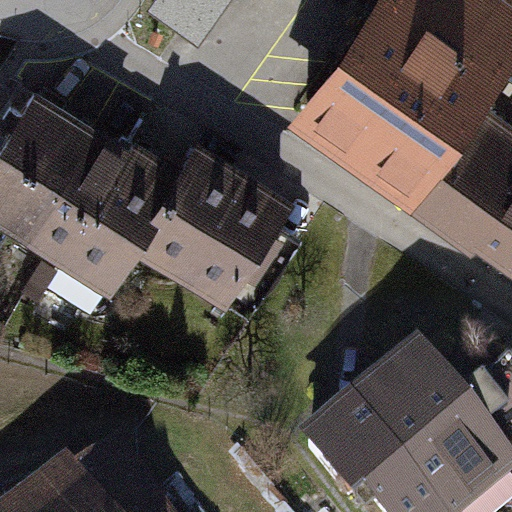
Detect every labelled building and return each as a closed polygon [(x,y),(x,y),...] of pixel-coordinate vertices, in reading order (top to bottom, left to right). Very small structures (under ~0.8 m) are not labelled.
[(422,196),(492,96),(511,66),(511,0),(369,0),(294,107),(422,196)] [(35,81),(0,139),(0,222),(106,287),(131,248),(174,169),(35,81)] [(422,196),(511,258),(511,109),(492,96),(422,196)] [(174,169),(131,248),(250,322),(299,238),(276,222),(293,196),(195,131),(174,169)] [(363,501),(371,511),(480,511),(511,486),(511,370),(509,368),(463,403),(417,346),(296,440),(351,509),(363,501)] [(169,511),(120,445),(29,511),(169,511)]
